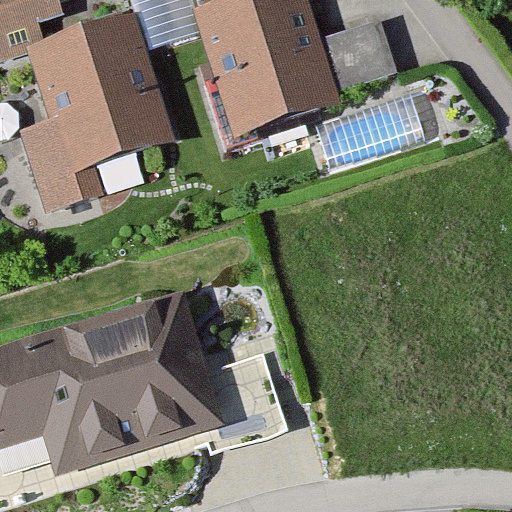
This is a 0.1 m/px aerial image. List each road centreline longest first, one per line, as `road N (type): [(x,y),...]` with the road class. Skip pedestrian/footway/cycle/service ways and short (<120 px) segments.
road 1 (residential): [(272,511),(343,496),(511,492)]
road 2 (residential): [(428,0),(511,117)]
